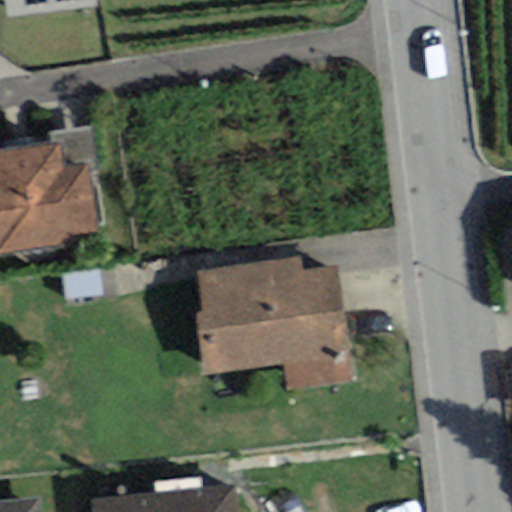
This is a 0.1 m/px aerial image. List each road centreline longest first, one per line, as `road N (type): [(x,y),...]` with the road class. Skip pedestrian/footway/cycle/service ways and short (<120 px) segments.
road 1 (residential): [(417,32),(0,83)]
road 2 (residential): [(472,511),(437,195)]
road 3 (residential): [(437,195),(417,32)]
